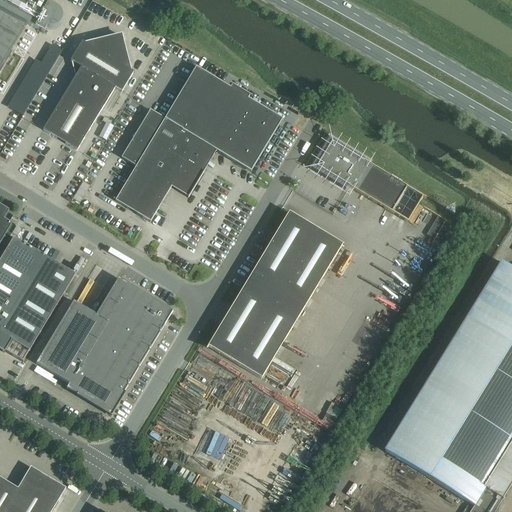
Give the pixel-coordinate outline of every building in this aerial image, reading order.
[(59,15),(57,13),(55,12),(51,10),(52,7),(48,4),(40,0),(0,0),(0,68),(26,25),(44,34),(49,25),(52,27),(55,26),(57,25),(58,23),(59,20),(59,18),(59,15)] [(43,131),(77,152),(113,92),(115,89),(122,93),(133,74),(129,72),(121,36),(86,45),(82,43),(70,62),(73,64),(76,76),(43,131)] [(36,61),(8,108),(23,117),(51,70),(36,61)] [(230,88),(195,68),(164,119),(150,111),(121,159),(136,168),(115,202),(146,221),(150,223),(174,183),(180,192),(188,197),(188,198),(188,199),(205,171),(198,165),(216,152),(250,173),(282,120),(248,100),(249,98),(251,99),(251,98),(230,85),(229,86),(231,86),(230,88)] [(419,205),(423,198),(364,162),(331,143),(322,159),(317,156),(316,157),(321,160),(316,168),(349,188),(407,223),(419,205)] [(90,187),(83,183),(73,200),(80,204),(90,187)] [(0,245),(12,227),(4,222),(9,213),(0,207),(0,245)] [(220,326),(207,348),(261,380),(342,247),(344,248),(344,247),(289,214),(290,212),(287,216),(271,242),(270,244),(232,307),(220,326)] [(9,222),(15,226),(19,219),(13,216),(9,222)] [(438,217),(427,236),(434,240),(445,222),(438,217)] [(16,227),(12,234),(17,237),(22,230),(16,227)] [(0,260),(0,350),(2,351),(2,352),(4,354),(5,352),(20,361),(22,363),(75,275),(73,274),(70,272),(55,263),(16,239),(16,240),(13,238),(0,260)] [(511,270),(505,266),(389,454),(474,507),(470,511),(494,511),(511,484),(511,270)] [(173,312),(118,279),(109,294),(121,301),(118,307),(160,332),(173,312)] [(96,316),(73,303),(36,365),(59,379),(69,385),(66,390),(111,413),(160,332),(118,307),(121,301),(109,294),(96,316)] [(37,368),(34,373),(37,375),(55,386),(56,383),(51,380),(53,377),(37,368)] [(30,468),(18,489),(0,478),(0,511),(51,511),(66,489),(30,468)]
